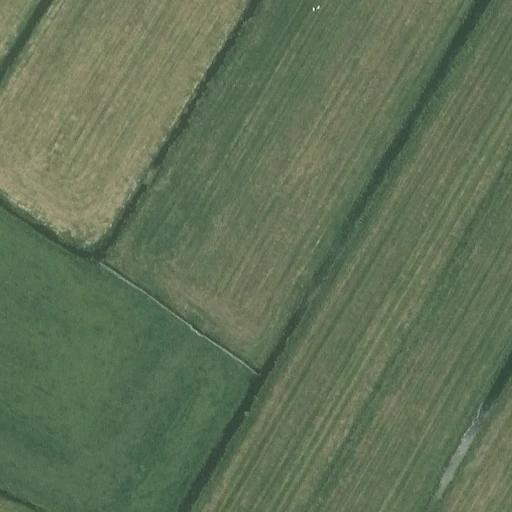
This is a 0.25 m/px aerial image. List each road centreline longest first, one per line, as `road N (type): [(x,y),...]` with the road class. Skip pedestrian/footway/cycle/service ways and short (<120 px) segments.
road 1 (track): [(425,0),(120,511)]
road 2 (track): [(106,511),(0,450)]
